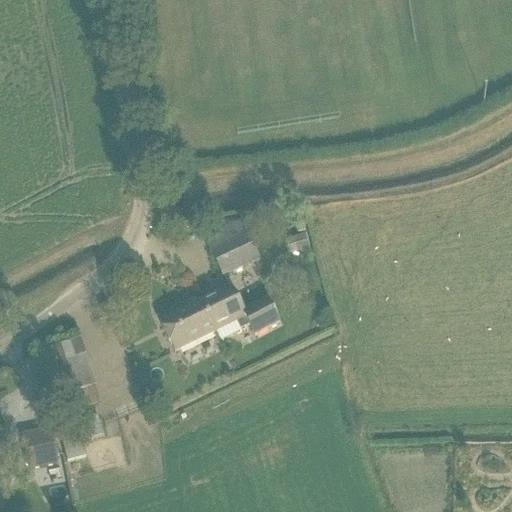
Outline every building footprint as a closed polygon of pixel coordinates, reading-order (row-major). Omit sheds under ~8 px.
[(248,236),(210,253),(222,279),(260,261),(248,236)] [(229,286),(196,302),(212,334),(216,332),(236,322),(240,331),(249,326),(254,336),(281,322),(268,297),(241,310),(238,303),(229,286)] [(196,302),(159,321),(166,337),(174,353),(212,334),(196,302)] [(79,340),(38,354),(44,373),(51,400),(93,386),(85,359),(79,340)] [(96,415),(84,420),(92,438),(103,433),(96,415)] [(59,429),(58,429),(67,462),(84,457),(76,426),(75,424),(59,429)] [(22,453),(39,451),(36,431),(20,434),(22,453)] [(54,454),(27,459),(29,471),(57,466),(54,454)]
